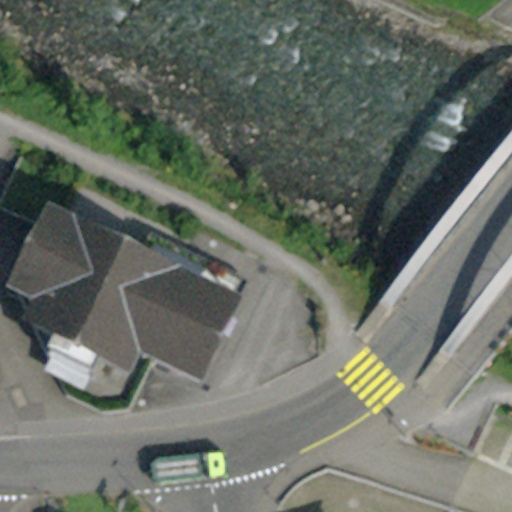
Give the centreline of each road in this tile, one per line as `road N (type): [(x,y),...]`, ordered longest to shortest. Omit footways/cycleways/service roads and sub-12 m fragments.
road 1 (residential): [(202,457),(293,432),(371,381),(511,215)]
road 2 (residential): [(0,477),(202,457)]
